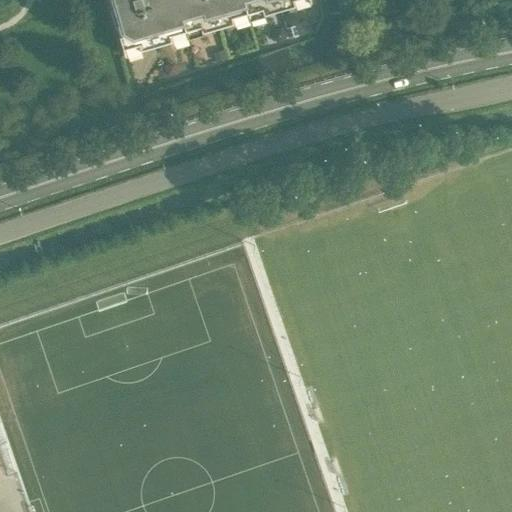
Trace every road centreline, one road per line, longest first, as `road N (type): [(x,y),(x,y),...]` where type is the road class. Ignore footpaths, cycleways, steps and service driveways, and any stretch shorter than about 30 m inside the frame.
road 1 (unclassified): [(0,235),(232,156),(511,86)]
road 2 (primary): [(0,197),(248,117),(511,52)]
